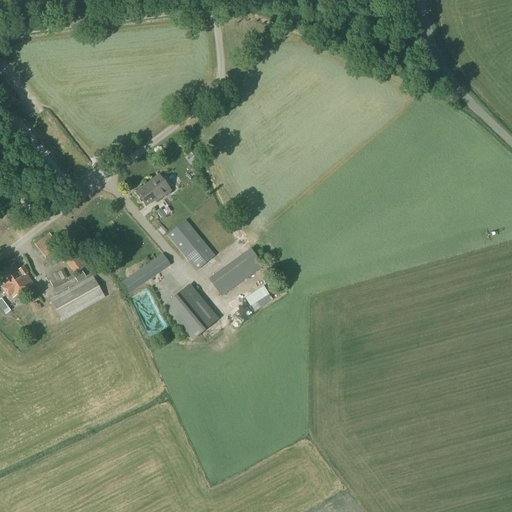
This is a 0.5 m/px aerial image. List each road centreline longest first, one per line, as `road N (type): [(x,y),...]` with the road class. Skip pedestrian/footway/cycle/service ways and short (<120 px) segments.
road 1 (unclassified): [(0,256),(218,90),(212,5)]
road 2 (unclassified): [(0,33),(212,5)]
road 3 (unclassified): [(511,143),(448,78),(421,0)]
